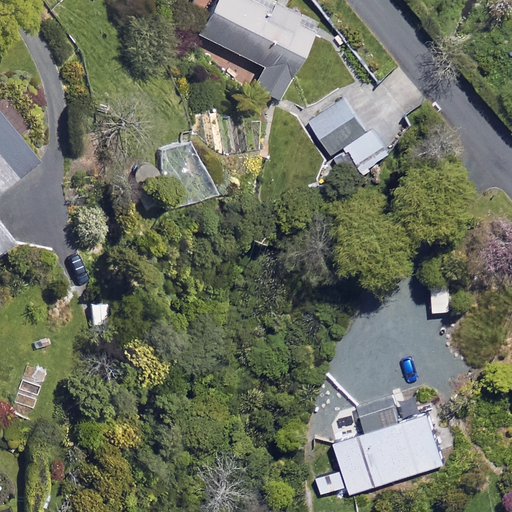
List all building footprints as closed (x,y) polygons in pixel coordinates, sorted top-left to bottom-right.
[(262,0),(261,1),(258,0),(194,0),(194,1),(205,6),(193,34),(262,63),(252,86),(273,95),(307,15),(271,0),(262,0)] [(340,146),(365,128),(341,95),(305,120),(329,153),(340,146)] [(0,185),(37,155),(0,111),(0,185)] [(365,128),(340,146),(358,171),(383,153),(378,147),(365,128)] [(0,251),(10,243),(0,229),(0,251)] [(443,463),(427,410),(333,438),(349,491),(443,463)]
